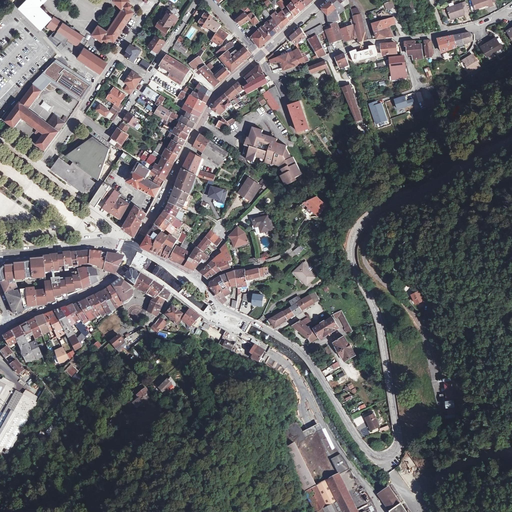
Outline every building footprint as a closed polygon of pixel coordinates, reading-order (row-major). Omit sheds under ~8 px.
[(41,31),(42,31),(21,10),(30,0),(27,0),(18,10),(41,31)] [(30,0),(21,10),(42,31),(51,20),(38,8),(42,3),(43,5),(47,0),(30,0)] [(114,0),(113,1),(122,10),(107,33),(98,26),(92,35),(102,42),(103,40),(107,43),(110,39),(114,41),(133,13),(129,10),(131,6),(128,3),(129,1),(127,0),(114,0)] [(293,0),(295,2),(302,12),(307,7),(302,0),(293,0)] [(337,8),(341,21),(343,20),(341,14),(344,12),(343,9),(342,6),(342,5),(337,0),(333,0),(332,2),(337,8)] [(347,0),(343,0),(345,2),(342,5),(342,6),(343,9),(350,5),(347,0)] [(493,4),(491,0),(474,0),(472,1),(476,11),(489,6),(490,9),(494,7),(493,4)] [(302,12),(295,2),(289,7),(289,8),(284,12),(283,11),(279,15),(285,26),(302,12)] [(337,8),(332,2),(323,9),(329,15),(337,8)] [(457,17),(457,19),(465,17),(466,18),(470,17),(467,5),(462,7),(462,5),(447,10),(450,19),(457,17)] [(341,21),(337,8),(329,15),(330,24),(341,21)] [(352,12),(354,17),(355,22),(358,37),(360,42),(367,41),(362,16),(358,9),(352,12)] [(273,19),(272,17),(266,10),(263,12),(270,21),(273,19)] [(162,22),(158,27),(162,30),(160,33),(165,37),(174,25),(175,26),(180,19),(169,12),(165,18),(162,22)] [(252,20),(246,13),(237,21),(242,26),(252,20)] [(218,33),(221,30),(223,26),(213,19),(214,18),(209,14),(208,15),(207,14),(205,17),(207,18),(205,21),(203,19),(201,23),(203,24),(202,25),(207,28),(208,26),(218,33)] [(285,26),(279,15),(273,19),(281,29),(285,26)] [(252,20),(255,25),(260,21),(256,17),(252,20)] [(66,44),(68,40),(78,46),(84,36),(54,18),(48,27),(55,32),(50,38),(59,47),(62,42),(66,44)] [(273,19),(270,21),(279,32),(281,29),(273,19)] [(381,23),(383,30),(389,28),(396,26),(397,26),(394,19),(381,23)] [(263,28),(262,28),(266,33),(268,31),(273,37),(279,32),(270,21),(268,22),(269,23),(264,27),(263,25),(261,26),(263,28)] [(342,30),(346,42),(357,38),(354,27),(355,27),(354,21),(351,23),(352,27),(342,30)] [(331,25),(337,41),(343,39),(337,23),(331,25)] [(375,33),(383,30),(381,23),(373,25),(375,33)] [(309,40),(317,36),(319,35),(323,33),(326,31),(323,25),(305,34),(307,38),(309,40)] [(331,43),(337,41),(331,25),(326,27),(331,43)] [(260,28),(258,29),(267,42),(273,37),(268,31),(266,33),(262,28),(261,30),(260,28)] [(307,38),(305,34),(302,28),(292,37),(296,45),(307,38)] [(383,30),(375,33),(378,40),(392,38),(389,28),(383,30)] [(267,42),(258,29),(257,31),(258,32),(252,38),(261,47),(267,42)] [(221,30),(218,33),(213,41),(222,46),(229,35),(221,30)] [(454,37),(458,47),(473,41),(470,34),(454,37)] [(317,36),(309,40),(320,58),(326,55),(321,44),(317,36)] [(458,47),(454,37),(439,40),(442,53),(458,47)] [(157,57),(166,44),(157,38),(150,47),(154,50),(152,53),(157,57)] [(489,44),(495,54),(502,50),(496,40),(489,44)] [(189,49),(184,45),(178,41),(175,45),(186,52),(189,49)] [(432,51),(431,41),(425,42),(426,59),(431,58),(431,56),(433,56),(433,51),(432,51)] [(233,42),(220,51),(222,55),(236,46),(233,42)] [(413,56),(414,60),(423,59),(421,46),(416,46),(416,42),(405,43),(406,48),(409,48),(410,56),(413,56)] [(495,54),(489,44),(482,49),(488,58),(495,54)] [(125,56),(134,63),(141,52),(132,46),(125,56)] [(233,53),(230,50),(222,57),(233,72),(252,55),(246,47),(239,54),(236,51),(233,53)] [(107,63),(84,48),(78,59),(100,74),(107,63)] [(293,52),(300,65),(306,63),(304,58),(301,54),(299,50),(293,52)] [(296,66),(300,65),(293,52),(289,54),(292,59),(296,66)] [(283,62),(287,60),(292,59),(289,54),(273,60),(269,61),(270,63),(282,63),(283,62)] [(158,71),(169,77),(181,85),(185,79),(191,70),(190,68),(187,66),(169,55),(158,71)] [(350,69),(346,55),(337,58),(342,70),(346,68),(347,70),(350,69)] [(470,74),(480,69),(473,57),(463,62),(470,74)] [(201,69),(208,65),(206,64),(202,58),(193,67),(198,72),(201,69)] [(390,70),(405,68),(404,58),(389,60),(390,70)] [(290,68),(296,66),(292,59),(287,60),(290,68)] [(276,73),(290,68),(287,60),(283,62),(282,63),(284,67),(273,71),(276,73)] [(35,82),(44,90),(65,69),(55,62),(35,82)] [(332,73),(327,62),(310,68),(313,74),(315,73),(316,74),(320,72),(320,71),(327,68),(329,74),(332,73)] [(222,81),(215,73),(213,71),(211,69),(208,65),(201,69),(198,72),(200,75),(204,72),(217,86),(222,81)] [(270,83),(267,78),(261,65),(246,78),(251,84),(245,88),(246,90),(249,93),(270,83)] [(215,73),(222,81),(231,73),(227,67),(222,71),(218,67),(213,71),(215,73)] [(405,68),(390,70),(392,81),(407,79),(405,68)] [(195,75),(191,70),(185,79),(185,80),(190,83),(195,75)] [(169,77),(158,71),(155,76),(166,82),(169,78),(169,77)] [(126,83),(136,89),(143,78),(133,72),(126,83)] [(169,78),(166,82),(168,84),(165,89),(179,97),(182,91),(184,92),(186,88),(190,83),(185,80),(181,86),(169,78)] [(240,82),(245,88),(251,84),(246,78),(240,82)] [(152,80),(149,84),(156,89),(159,85),(152,80)] [(69,93),(77,98),(85,87),(77,81),(69,93)] [(44,90),(35,82),(33,85),(43,91),(44,90)] [(239,83),(235,87),(239,93),(243,89),(239,83)] [(49,123),(29,109),(43,91),(33,85),(17,100),(11,106),(7,112),(12,116),(7,122),(16,128),(23,118),(38,130),(35,133),(42,138),(38,144),(46,151),(67,124),(55,115),(49,123)] [(158,102),(162,95),(148,86),(143,93),(158,102)] [(201,91),(211,96),(213,92),(204,86),(201,91)] [(239,93),(235,87),(230,91),(235,97),(239,93)] [(193,97),(195,93),(186,88),(184,92),(193,97)] [(108,99),(120,106),(127,96),(115,89),(108,99)] [(353,90),(345,93),(355,116),(360,114),(353,90)] [(193,97),(206,104),(211,96),(201,91),(199,95),(195,93),(193,97)] [(237,99),(235,97),(230,91),(226,94),(232,103),(237,99)] [(262,96),(275,113),(282,107),(269,91),(262,96)] [(232,103),(226,94),(217,102),(213,109),(217,112),(221,114),(233,104),(232,103)] [(162,95),(158,102),(157,103),(161,105),(163,103),(166,98),(162,95)] [(261,95),(257,99),(262,106),(267,102),(261,95)] [(405,96),(394,100),(398,109),(408,106),(407,101),(405,96)] [(202,112),(206,104),(193,97),(189,104),(189,105),(202,112)] [(155,113),(158,110),(140,98),(138,101),(152,111),(155,113)] [(309,129),(300,102),(290,105),(300,132),(309,129)] [(376,102),(369,104),(376,124),(386,120),(381,104),(377,105),(376,102)] [(163,103),(161,105),(173,112),(174,110),(163,103)] [(114,108),(120,113),(125,106),(122,104),(120,107),(116,105),(114,108)] [(98,110),(107,116),(111,111),(101,105),(98,110)] [(170,117),(173,112),(161,105),(158,110),(155,113),(156,114),(166,120),(167,121),(170,117)] [(199,118),(202,112),(189,105),(186,110),(188,111),(199,118)] [(120,113),(114,108),(111,112),(115,115),(112,119),(115,121),(120,113)] [(196,123),(199,118),(188,111),(185,116),(196,123)] [(170,117),(178,121),(180,116),(173,112),(170,117)] [(125,121),(131,125),(139,130),(142,126),(139,123),(141,120),(130,113),(125,121)] [(360,114),(355,116),(359,125),(364,123),(360,114)] [(182,123),(193,129),(196,123),(185,116),(182,123)] [(170,117),(167,121),(167,122),(190,135),(193,129),(182,123),(178,121),(170,117)] [(223,129),(238,120),(235,117),(228,122),(224,119),(222,122),(221,122),(218,127),(223,129)] [(190,135),(167,122),(163,127),(171,132),(187,141),(190,135)] [(252,156),(256,158),(256,156),(267,159),(266,162),(273,164),(274,163),(281,165),(286,174),(281,176),(286,184),(290,184),(297,180),(295,178),(302,174),(293,157),(292,157),(287,147),(287,145),(280,143),(279,145),(279,147),(275,146),(276,144),(277,138),(261,134),(263,130),(253,127),(249,138),(247,137),(246,141),(248,142),(247,145),(245,153),(248,155),(247,159),(251,160),(252,156)] [(125,132),(120,128),(113,138),(119,142),(122,144),(129,134),(125,132)] [(184,146),(187,141),(171,132),(168,138),(174,141),(184,146)] [(203,152),(211,140),(207,137),(206,138),(200,135),(195,146),(203,152)] [(244,144),(246,137),(239,135),(237,141),(244,144)] [(87,195),(96,183),(92,179),(94,176),(100,179),(110,149),(101,145),(94,138),(68,157),(74,162),(71,166),(60,159),(52,169),(87,195)] [(211,140),(203,152),(221,164),(222,163),(223,163),(224,161),(223,161),(229,152),(211,140)] [(160,143),(165,147),(169,149),(179,155),(184,146),(174,141),(172,146),(170,145),(169,147),(159,141),(158,142),(160,143)] [(164,151),(158,147),(156,152),(162,156),(164,151)] [(179,155),(169,149),(165,158),(175,164),(179,155)] [(175,164),(165,158),(161,166),(155,162),(157,158),(146,151),(144,155),(151,160),(149,163),(168,176),(175,164)] [(134,162),(136,159),(125,152),(120,159),(131,166),(134,162)] [(183,168),(196,175),(197,173),(203,158),(192,152),(183,168)] [(147,162),(149,163),(151,160),(144,155),(142,158),(147,162)] [(135,163),(132,168),(135,170),(129,182),(157,198),(166,181),(153,171),(152,173),(157,177),(155,182),(148,177),(151,170),(145,166),(136,159),(134,162),(135,163)] [(166,181),(168,176),(149,163),(147,162),(145,166),(151,170),(153,171),(166,181)] [(196,175),(183,168),(176,186),(190,194),(197,176),(196,175)] [(153,171),(151,170),(148,177),(155,182),(157,177),(152,173),(153,171)] [(203,178),(214,181),(216,176),(200,171),(200,173),(199,176),(203,178)] [(242,195),(249,200),(258,185),(247,178),(238,193),(242,195)] [(111,193),(114,187),(103,181),(92,203),(99,207),(108,191),(111,193)] [(227,189),(211,185),(209,196),(219,199),(218,201),(224,203),(227,189)] [(189,196),(190,194),(176,186),(170,202),(181,208),(182,209),(184,206),(185,204),(189,196)] [(105,208),(111,213),(120,198),(123,194),(118,190),(105,208)] [(189,196),(185,204),(189,206),(193,197),(189,196)] [(327,206),(317,197),(305,203),(319,217),(327,206)] [(120,198),(111,213),(122,219),(131,205),(120,198)] [(193,202),(206,208),(209,204),(195,198),(193,202)] [(168,207),(179,211),(184,214),(186,210),(182,209),(181,208),(170,202),(168,207)] [(180,220),(182,217),(183,214),(184,214),(179,211),(168,207),(166,211),(180,220)] [(126,219),(137,226),(144,216),(132,209),(126,219)] [(185,223),(180,220),(166,211),(162,216),(171,223),(179,229),(181,226),(189,231),(191,228),(184,224),(185,223)] [(261,217),(252,219),(254,227),(259,225),(260,232),(269,229),(272,228),(268,214),(265,216),(261,217)] [(165,230),(171,223),(162,216),(161,217),(156,224),(165,230)] [(137,226),(126,219),(120,230),(131,237),(137,226)] [(165,230),(156,224),(155,227),(153,230),(161,236),(164,232),(169,237),(171,234),(177,240),(183,243),(184,241),(187,235),(183,232),(179,229),(171,223),(165,230)] [(236,248),(248,243),(246,234),(238,228),(230,237),(233,240),(236,248)] [(158,241),(152,252),(158,255),(166,243),(174,248),(177,240),(171,234),(169,237),(164,232),(161,236),(153,230),(149,236),(158,241)] [(206,237),(216,246),(218,247),(222,240),(211,230),(206,237)] [(142,247),(152,252),(158,241),(149,236),(142,247)] [(216,246),(206,237),(198,247),(210,256),(212,253),(207,248),(209,245),(214,249),(216,246)] [(168,259),(174,248),(166,243),(158,255),(168,259)] [(224,253),(230,251),(229,247),(227,243),(225,245),(222,249),(222,252),(224,251),(224,253)] [(188,247),(183,244),(180,248),(188,252),(190,248),(188,247)] [(180,248),(178,247),(171,260),(185,266),(190,258),(192,255),(188,252),(180,248)] [(194,252),(202,258),(206,261),(210,257),(204,253),(197,248),(195,250),(194,252)] [(214,261),(220,269),(222,267),(221,265),(233,261),(230,251),(224,253),(225,256),(217,258),(214,261)] [(91,252),(83,252),(84,265),(90,265),(91,252)] [(91,252),(90,265),(100,267),(102,253),(91,252)] [(198,263),(202,258),(194,252),(192,255),(190,258),(198,263)] [(46,273),(60,272),(60,269),(63,268),(66,268),(66,271),(70,271),(69,267),(73,266),(71,253),(64,254),(64,255),(61,256),(51,256),(51,257),(45,257),(45,259),(46,273)] [(100,267),(104,268),(106,263),(108,254),(102,253),(100,267)] [(106,263),(118,267),(123,259),(124,256),(108,254),(106,263)] [(196,266),(198,263),(190,258),(185,266),(195,270),(196,268),(197,268),(197,267),(196,266)] [(1,278),(4,283),(9,281),(11,285),(15,284),(14,281),(46,277),(46,273),(45,259),(44,260),(6,267),(2,271),(1,275),(1,278)] [(214,261),(210,265),(217,273),(221,271),(220,269),(214,261)] [(220,269),(221,271),(222,271),(234,266),(233,261),(221,265),(222,267),(220,269)] [(114,274),(118,267),(106,263),(104,268),(104,270),(114,274)] [(217,273),(210,265),(208,264),(206,266),(207,268),(201,273),(208,278),(217,273)] [(317,278),(305,265),(295,274),(307,287),(317,278)] [(100,281),(98,271),(97,271),(97,270),(93,268),(92,270),(88,270),(92,285),(100,281)] [(248,272),(249,280),(265,276),(264,272),(268,272),(268,268),(248,272)] [(83,289),(92,285),(88,270),(84,269),(79,270),(79,272),(83,289)] [(135,286),(140,274),(134,270),(130,270),(123,277),(135,286)] [(237,285),(238,286),(248,286),(246,270),(235,272),(237,285)] [(65,294),(68,294),(68,296),(78,292),(78,291),(83,289),(79,272),(73,273),(73,278),(74,278),(74,279),(67,280),(67,282),(64,282),(61,283),(61,278),(52,279),(52,282),(56,299),(58,299),(58,300),(63,298),(62,294),(65,294)] [(238,286),(237,285),(235,272),(228,274),(232,286),(236,285),(236,288),(238,288),(238,286)] [(154,283),(140,274),(135,286),(140,290),(145,293),(154,283)] [(228,287),(232,286),(228,274),(225,275),(221,277),(228,287)] [(211,287),(218,294),(221,292),(228,287),(221,277),(220,277),(211,282),(211,287)] [(113,285),(119,296),(123,303),(133,295),(134,292),(130,288),(121,279),(113,285)] [(9,281),(4,283),(1,284),(6,293),(17,288),(16,283),(15,284),(11,285),(9,281)] [(47,291),(36,292),(38,306),(41,305),(41,304),(44,303),(44,304),(50,301),(50,300),(53,300),(56,299),(52,282),(46,283),(47,291)] [(154,283),(145,293),(146,294),(147,294),(151,296),(154,292),(159,295),(164,289),(154,283)] [(119,296),(113,285),(108,289),(119,307),(120,306),(119,305),(123,303),(119,296)] [(221,292),(228,300),(229,298),(227,296),(232,292),(228,287),(221,292)] [(118,308),(119,307),(108,289),(104,291),(115,308),(117,307),(118,308)] [(171,294),(164,289),(159,295),(154,292),(151,296),(153,297),(152,302),(163,305),(165,300),(168,301),(171,294)] [(25,310),(18,291),(17,292),(16,290),(6,294),(15,314),(25,310)] [(36,290),(18,291),(25,310),(31,308),(38,306),(36,292),(36,290)] [(413,294),(417,302),(423,299),(419,290),(413,294)] [(104,291),(95,295),(106,312),(107,314),(109,313),(115,308),(104,291)] [(221,292),(218,294),(216,295),(221,302),(224,304),(228,300),(221,292)] [(87,301),(96,316),(100,314),(101,316),(106,312),(95,295),(87,301)] [(254,295),(254,305),(263,306),(264,296),(254,295)] [(298,303),(303,311),(314,304),(310,296),(301,302),(298,303)] [(293,306),(295,305),(298,303),(301,302),(298,297),(290,302),(293,306)] [(91,321),(96,316),(87,301),(79,304),(91,321)] [(163,305),(152,302),(150,307),(160,310),(161,306),(162,306),(163,305)] [(302,311),(303,311),(298,303),(295,305),(300,314),(303,313),(302,311)] [(85,325),(91,321),(79,304),(74,307),(82,321),(85,325)] [(290,308),(295,316),(298,314),(299,315),(300,314),(295,305),(293,306),(290,308)] [(67,321),(70,327),(75,324),(83,334),(78,339),(78,340),(82,347),(85,344),(87,340),(88,341),(93,336),(86,329),(87,328),(85,325),(82,321),(74,307),(73,306),(67,309),(66,308),(61,310),(67,321)] [(160,310),(150,307),(149,312),(157,316),(160,310)] [(177,322),(182,315),(172,307),(167,314),(177,322)] [(296,317),(295,316),(290,308),(283,312),(288,320),(292,318),(292,319),(296,317)] [(185,316),(182,321),(191,327),(200,317),(189,309),(185,316)] [(68,337),(72,335),(69,330),(72,329),(70,327),(67,321),(61,310),(55,312),(67,334),(68,337)] [(338,313),(339,316),(349,335),(352,332),(341,311),(338,313)] [(55,312),(43,316),(51,332),(53,338),(54,339),(58,337),(59,338),(67,334),(55,312)] [(288,320),(283,312),(267,322),(268,323),(271,322),(275,328),(288,320)] [(119,323),(120,324),(122,319),(114,314),(111,316),(112,318),(117,324),(119,323)] [(107,334),(113,328),(117,324),(112,318),(111,316),(111,315),(98,325),(107,334)] [(185,316),(182,315),(177,322),(176,323),(179,325),(182,321),(185,316)] [(36,319),(42,335),(51,332),(43,316),(36,319)] [(163,330),(168,323),(161,318),(152,328),(157,333),(160,330),(163,330)] [(324,338),(336,331),(335,329),(338,327),(333,318),(325,322),(321,324),(314,329),(319,338),(319,339),(323,336),(324,338)] [(35,339),(42,335),(36,319),(29,323),(33,335),(35,339)] [(308,327),(309,326),(311,325),(314,324),(308,319),(302,322),(308,327)] [(319,338),(314,329),(312,330),(309,326),(308,327),(302,322),(301,321),(299,322),(298,320),(293,323),(295,325),(293,326),(308,339),(310,343),(319,338)] [(34,352),(37,359),(42,356),(40,350),(38,346),(36,342),(33,343),(32,340),(31,336),(33,335),(29,323),(21,326),(25,334),(34,352)] [(124,328),(120,324),(119,323),(117,324),(113,328),(118,332),(124,328)] [(26,356),(34,352),(25,334),(21,326),(13,331),(19,341),(21,345),(26,356)] [(118,332),(113,328),(107,334),(111,339),(118,332)] [(72,335),(68,337),(76,352),(82,347),(78,340),(78,339),(72,329),(69,330),(72,335)] [(19,341),(13,331),(4,337),(11,347),(15,344),(15,346),(18,344),(18,342),(19,341)] [(53,338),(51,332),(42,335),(45,341),(53,338)] [(45,341),(42,335),(35,339),(36,342),(38,346),(42,344),(45,343),(45,341)] [(128,345),(120,335),(112,342),(121,352),(128,345)] [(93,336),(88,341),(94,347),(98,343),(93,336)] [(344,359),(346,362),(355,356),(351,349),(352,348),(350,344),(349,345),(344,338),(335,343),(337,347),(336,348),(342,359),(344,359)] [(234,346),(225,342),(222,347),(235,353),(239,346),(235,344),(234,346)] [(0,353),(5,360),(12,354),(7,347),(0,351),(0,353)] [(265,352),(255,347),(251,354),(253,355),(251,358),(258,362),(265,352)] [(69,358),(68,355),(64,348),(56,351),(59,357),(61,363),(65,362),(69,358)] [(37,359),(34,352),(26,356),(29,361),(37,359)] [(74,352),(68,355),(69,358),(70,359),(71,361),(76,356),(74,352)] [(10,365),(19,375),(24,370),(17,360),(10,365)] [(338,361),(331,365),(334,370),(341,365),(338,361)] [(74,367),(68,373),(73,378),(79,372),(74,367)] [(344,372),(336,375),(339,383),(347,380),(344,372)] [(169,380),(173,384),(175,386),(178,384),(172,377),(169,380)] [(444,418),(449,417),(458,416),(452,378),(439,379),(439,381),(443,381),(448,415),(443,416),(444,418)] [(13,386),(11,385),(2,380),(0,382),(0,384),(9,390),(11,391),(12,389),(13,387),(13,386)] [(173,384),(169,380),(161,387),(165,393),(173,384)] [(0,453),(6,457),(9,452),(3,449),(14,429),(21,417),(30,402),(22,397),(11,391),(9,390),(0,384),(0,453)] [(151,399),(148,395),(151,393),(147,388),(138,395),(142,399),(138,403),(134,398),(132,400),(138,408),(151,399)] [(22,397),(30,402),(33,397),(25,392),(22,397)] [(373,412),(369,414),(369,415),(365,417),(370,429),(379,426),(373,412)] [(276,433),(308,492),(307,482),(289,447),(288,443),(288,440),(289,437),(290,434),(291,432),(294,428),(299,425),(297,423),(276,433)] [(51,436),(57,429),(52,425),(46,432),(51,436)] [(305,439),(302,434),(299,425),(294,428),(291,432),(290,434),(289,437),(288,440),(288,443),(289,447),(307,482),(308,492),(320,511),(377,511),(374,506),(364,491),(360,493),(345,463),(339,456),(335,450),(332,451),(322,431),(305,439)] [(305,439),(322,431),(319,426),(302,434),(305,439)] [(20,432),(14,429),(3,449),(9,452),(20,432)] [(407,453),(401,464),(407,473),(420,490),(434,479),(427,468),(420,473),(407,453)] [(410,511),(409,510),(408,511),(405,511),(404,511),(387,488),(377,494),(390,511),(388,511),(410,511)]
